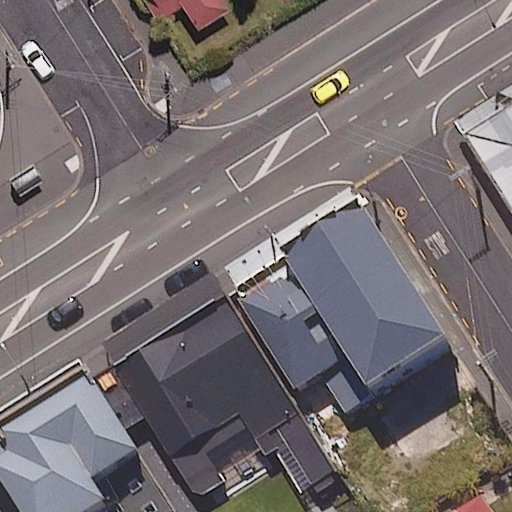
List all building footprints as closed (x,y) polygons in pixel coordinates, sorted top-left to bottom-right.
[(148,0),(162,19),(181,5),(199,30),(232,6),(227,0),(148,0)] [(511,92),(456,128),(511,213),(511,92)] [(455,349),(357,195),(227,276),(244,304),(239,307),(319,434),(455,349)] [(340,482),(216,280),(102,350),(193,497),(284,442),(317,496),(340,482)] [(175,511),(82,365),(0,416),(0,487),(15,511),(175,511)] [(426,482),(385,413),(336,443),(377,511),(426,482)] [(492,511),(486,501),(468,511),(492,511)]
